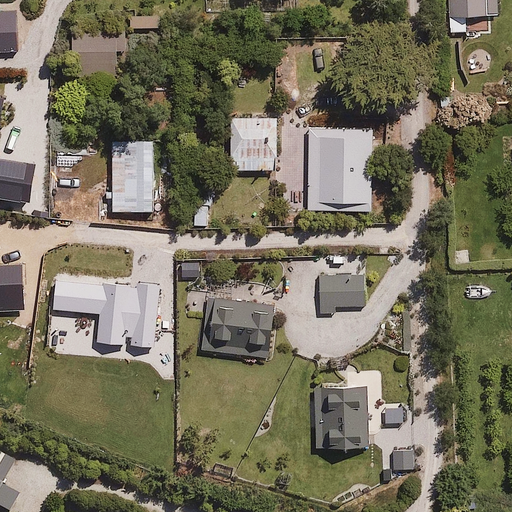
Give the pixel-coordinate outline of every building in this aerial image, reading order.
[(436,0),(408,0),(409,21),(437,20),(436,0)] [(499,0),(449,0),(449,11),(499,10),(499,0)] [(120,24),(71,25),(72,75),(120,74),(120,24)] [(280,114),(231,113),(229,167),(279,168),(280,114)] [(107,194),(115,194),(115,205),(155,204),(154,135),(114,135),(114,145),(107,145),(107,160),(115,160),(116,183),(107,184),(107,194)] [(322,269),(322,309),(336,309),(336,302),(368,302),(368,268),(322,269)] [(282,300),(207,290),(199,346),(274,356),(282,300)] [(374,380),(315,380),(316,444),(374,443),(374,380)] [(23,492),(3,478),(17,456),(0,445),(0,503),(10,511),(23,492)]
